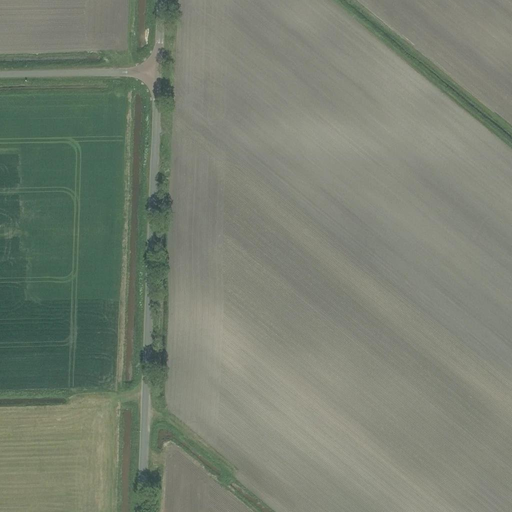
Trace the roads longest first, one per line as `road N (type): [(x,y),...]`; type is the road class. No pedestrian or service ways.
road 1 (residential): [(143,511),(158,72)]
road 2 (unclassified): [(158,72),(0,74)]
